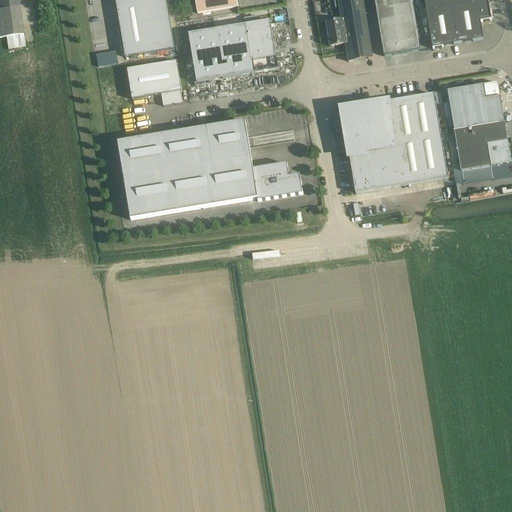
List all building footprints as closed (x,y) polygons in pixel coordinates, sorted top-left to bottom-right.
[(0,0),(0,39),(6,38),(8,51),(25,49),(17,0),(0,0)] [(114,0),(115,3),(116,3),(125,59),(175,50),(166,0),(114,0)] [(195,0),(198,14),(238,8),(237,0),(195,0)] [(329,0),(331,10),(340,9),(342,21),(346,45),(347,55),(349,63),(372,59),(371,49),(366,20),(362,0),(329,0)] [(374,0),(384,57),(421,51),(412,0),(374,0)] [(424,0),(426,12),(452,8),(488,2),(487,0),(424,0)] [(489,2),(488,2),(452,8),(458,45),(484,41),(481,23),(492,21),(489,2)] [(452,8),(426,12),(433,50),(444,48),(444,47),(458,45),(452,8)] [(342,21),(327,24),(330,48),(346,45),(342,21)] [(271,22),(189,35),(197,84),(279,70),(271,22)] [(106,54),(96,56),(97,60),(99,69),(117,65),(118,65),(116,52),(106,54)] [(25,53),(0,56),(0,260),(87,247),(67,118),(47,121),(39,71),(28,72),(25,53)] [(127,70),(132,101),(162,96),(164,107),(172,106),(172,105),(175,105),(175,106),(183,104),(181,93),(182,93),(177,62),(127,70)] [(484,87),(448,93),(455,133),(505,124),(498,84),(484,86),(484,87)] [(398,149),(350,157),(353,179),(352,179),(354,191),(355,191),(356,195),(448,179),(435,95),(417,98),(417,97),(404,99),(405,100),(390,103),(398,149)] [(365,106),(348,109),(342,117),(345,134),(346,134),(350,157),(398,149),(390,103),(365,107),(365,106)] [(303,195),(300,176),(289,178),(287,165),(253,170),(245,123),(118,144),(131,220),(258,200),(258,203),(303,195)] [(455,133),(447,134),(451,160),(456,186),(464,184),(464,185),(493,181),(491,168),(511,165),(505,124),(455,133)]
